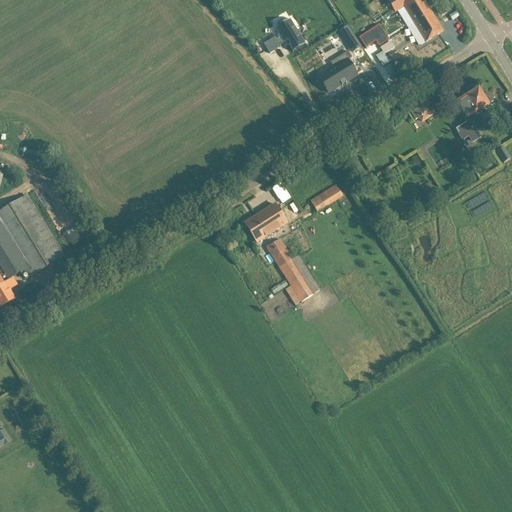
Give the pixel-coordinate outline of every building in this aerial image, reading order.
[(387,0),(395,13),(397,12),(415,0),(387,0)] [(423,0),(415,0),(397,12),(407,27),(413,23),(426,43),(427,42),(443,32),(423,0)] [(279,35),(264,45),(269,54),(280,47),(279,46),(284,43),(284,44),(288,41),(290,45),(288,46),(293,53),(306,45),(290,20),(275,29),(279,35)] [(379,25),(359,38),(366,48),(376,42),(379,47),(389,40),(379,25)] [(352,53),(361,47),(348,27),(339,33),(352,53)] [(383,52),(376,57),(383,67),(389,63),(384,55),(394,48),(390,42),(380,49),(383,52)] [(334,69),(319,78),(329,94),(342,86),(342,87),(343,86),(342,85),(345,84),(346,84),(347,84),(346,83),(358,76),(348,61),(352,59),(348,52),(330,63),(333,67),(334,69)] [(457,103),(465,116),(463,118),(466,123),(456,129),(463,141),(469,137),(473,143),(481,139),(468,118),(475,113),(477,115),(481,112),(480,110),(493,102),(493,99),(494,99),(491,94),(491,95),(488,94),(483,97),(478,90),(475,86),(463,94),(466,98),(457,103)] [(418,105),(410,111),(416,120),(419,118),(422,123),(437,114),(434,108),(424,115),(418,105)] [(497,153),(504,164),(510,160),(503,148),(497,153)] [(342,196),(341,195),(336,186),(311,202),(317,212),(342,196)] [(65,257),(60,248),(27,195),(0,211),(0,251),(15,277),(25,271),(29,279),(65,257)] [(287,224),(281,214),(275,205),(245,225),(257,243),(287,224)] [(280,240),(267,249),(290,286),(291,287),(285,291),(295,306),(301,302),(301,304),(320,292),(299,260),(298,257),(293,260),(280,240)] [(0,307),(1,309),(16,300),(10,290),(18,285),(14,279),(5,284),(4,284),(3,283),(0,285),(0,307)] [(0,448),(4,445),(5,446),(12,441),(4,429),(0,431),(0,448)]
